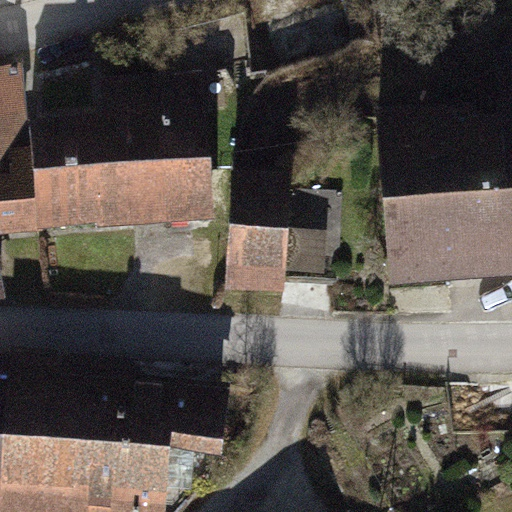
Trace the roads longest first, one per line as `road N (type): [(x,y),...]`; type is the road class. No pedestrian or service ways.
road 1 (residential): [(0,325),(511,345)]
road 2 (unclassified): [(0,31),(118,0)]
